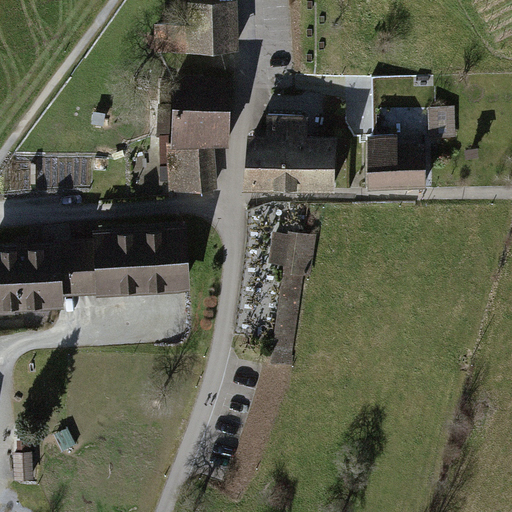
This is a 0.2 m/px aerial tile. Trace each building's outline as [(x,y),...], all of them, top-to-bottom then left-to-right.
[(224,61),(222,3),(190,3),(190,35),(158,36),(159,63),(224,61)] [(228,83),(171,82),(171,155),(188,155),(187,186),(212,186),(212,156),(228,156),(228,83)] [(306,131),(307,111),(270,110),(269,131),(250,131),(248,184),(336,186),(337,132),(306,131)] [(454,111),(428,112),(428,137),(455,136),(454,111)] [(391,140),(364,140),(364,186),(426,185),(425,150),(392,150),(391,140)] [(316,230),(273,225),(269,260),(284,262),(273,358),(291,361),(302,272),(311,273),(316,230)] [(187,231),(0,242),(0,330),(55,327),(53,300),(191,291),(187,231)] [(33,454),(11,455),(14,490),(35,488),(33,454)]
